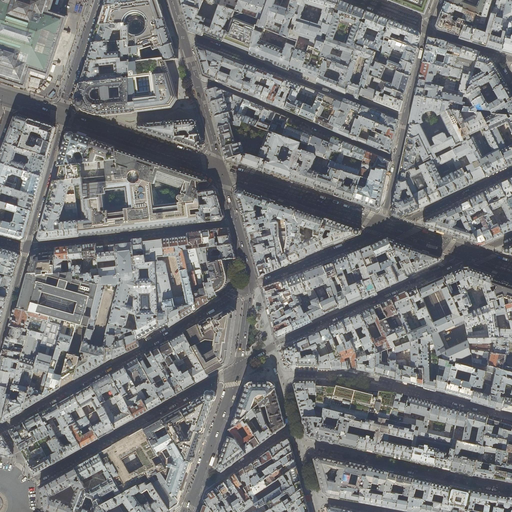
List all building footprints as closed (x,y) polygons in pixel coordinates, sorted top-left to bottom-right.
[(31,71),(48,76),(67,17),(50,11),(53,0),(0,0),(0,79),(25,88),(31,71)] [(105,16),(102,25),(128,24),(129,40),(129,47),(144,45),(145,48),(153,45),(154,50),(173,44),(170,35),(168,28),(158,30),(156,21),(155,21),(148,0),(147,0),(108,6),(105,16)] [(223,42),(223,40),(227,32),(226,31),(227,28),(224,27),(225,25),(225,26),(227,22),(228,22),(228,20),(230,19),(231,16),(233,17),(235,11),(239,0),(205,0),(206,0),(219,5),(213,21),(198,15),(203,0),(180,0),(182,3),(186,18),(189,27),(190,31),(203,36),(204,34),(213,38),(215,38),(222,42),(223,42)] [(239,0),(235,11),(261,20),(268,0),(239,0)] [(268,0),(261,20),(259,26),(272,32),(273,27),(266,24),(268,20),(275,22),(280,7),(274,5),(275,0),(268,0)] [(292,0),(289,10),(280,7),(275,22),(283,25),(282,29),(274,26),(273,27),(272,32),(288,38),(291,26),(289,25),(291,18),(293,19),(298,0),(292,0)] [(298,0),(293,19),(291,26),(288,38),(297,42),(299,36),(310,39),(308,46),(321,52),(329,28),(339,1),(339,0),(298,0)] [(366,11),(352,6),(343,2),(341,0),(339,0),(339,1),(329,28),(321,52),(320,57),(324,58),(349,68),(351,63),(351,62),(353,62),(355,42),(355,41),(366,11)] [(424,14),(425,14),(427,8),(430,0),(387,0),(409,8),(419,12),(424,14)] [(446,0),(445,2),(481,16),(487,0),(446,0)] [(487,0),(481,16),(478,25),(471,42),(479,45),(487,47),(501,0),(487,0)] [(511,4),(511,0),(501,0),(487,47),(495,49),(502,52),(511,4)] [(443,7),(441,12),(466,21),(478,25),(481,16),(445,2),(443,7)] [(511,4),(502,52),(510,54),(511,54),(511,4)] [(237,46),(250,51),(256,25),(259,26),(261,20),(235,11),(233,17),(227,32),(223,40),(237,46)] [(385,37),(386,33),(389,21),(377,16),(366,11),(355,41),(355,42),(377,50),(382,53),(385,37)] [(449,33),(460,36),(466,21),(441,12),(439,19),(436,26),(438,30),(449,33)] [(156,21),(158,30),(168,28),(166,24),(165,19),(156,21)] [(420,35),(419,32),(406,27),(399,25),(389,21),(386,33),(385,37),(387,38),(389,39),(417,49),(419,41),(420,37),(420,35)] [(465,41),(471,42),(478,25),(466,21),(460,36),(459,39),(465,41)] [(102,25),(98,25),(95,34),(94,37),(92,43),(107,42),(117,41),(129,40),(128,24),(102,25)] [(288,70),(289,68),(295,47),(297,42),(288,38),(272,32),(259,26),(256,25),(250,51),(249,54),(264,60),(265,60),(266,59),(267,60),(267,59),(270,61),(272,62),(273,62),(273,63),(274,64),(288,70)] [(415,57),(417,49),(389,39),(388,42),(386,41),(387,38),(385,37),(382,53),(392,56),(399,59),(412,65),(413,65),(415,57)] [(428,41),(427,45),(442,49),(447,51),(449,43),(445,42),(439,41),(429,38),(428,41)] [(90,50),(87,62),(129,58),(129,49),(129,47),(129,40),(117,41),(118,52),(108,53),(107,42),(92,43),(90,50)] [(308,46),(297,42),(295,47),(307,52),(308,47),(308,46)] [(354,96),(355,97),(354,98),(357,99),(359,95),(362,89),(364,90),(365,86),(369,75),(373,61),(377,50),(355,42),(353,62),(353,64),(351,63),(349,68),(345,81),(349,83),(345,94),(345,95),(346,94),(347,93),(348,93),(351,94),(353,95),(354,95),(354,96)] [(456,45),(449,43),(447,51),(461,54),(463,47),(456,45)] [(176,51),(173,44),(154,50),(157,58),(158,63),(166,62),(168,62),(167,61),(178,58),(176,51)] [(168,66),(166,62),(158,63),(157,58),(154,50),(153,45),(145,48),(144,45),(129,47),(129,49),(129,58),(130,78),(170,73),(168,66)] [(221,83),(242,92),(249,71),(245,69),(246,64),(225,56),(198,45),(194,47),(196,54),(199,61),(199,63),(200,65),(201,71),(203,76),(221,83)] [(447,51),(442,49),(427,45),(425,54),(423,63),(444,67),(445,65),(473,73),(475,67),(477,59),(461,54),(447,51)] [(307,75),(317,79),(324,58),(320,57),(321,52),(308,46),(308,47),(307,52),(295,47),(289,68),(295,70),(307,75)] [(471,49),(463,47),(461,54),(477,59),(479,55),(480,52),(471,49)] [(411,70),(412,65),(399,59),(397,63),(391,60),(392,56),(382,53),(377,50),(373,61),(387,66),(387,67),(409,76),(411,70)] [(485,56),(479,55),(477,59),(475,67),(479,68),(479,69),(480,70),(480,69),(482,72),(472,78),(469,86),(498,70),(494,63),(492,58),(485,56)] [(129,58),(87,62),(85,69),(80,83),(96,82),(100,81),(129,78),(130,78),(129,58)] [(324,58),(317,79),(316,82),(328,87),(345,94),(349,83),(345,81),(349,68),(324,58)] [(410,76),(409,76),(387,67),(387,66),(373,61),(369,75),(372,76),(375,78),(381,80),(383,73),(394,77),(395,77),(393,84),(387,82),(386,87),(405,94),(407,85),(410,76)] [(445,65),(444,67),(423,63),(419,79),(415,96),(422,97),(464,105),(469,86),(472,78),(473,73),(445,65)] [(255,68),(246,64),(245,69),(249,71),(256,74),(258,69),(255,68)] [(263,71),(258,69),(256,74),(256,75),(269,80),(276,83),(281,85),(281,86),(282,86),(285,79),(278,77),(263,71)] [(502,76),(498,70),(469,86),(464,105),(464,106),(483,96),(478,88),(489,82),(492,86),(491,86),(493,90),(506,83),(502,76)] [(245,94),(249,95),(256,75),(256,74),(249,71),(242,92),(245,94)] [(173,85),(170,73),(130,78),(129,78),(129,93),(131,93),(133,103),(129,103),(129,108),(136,108),(136,112),(140,112),(155,110),(169,108),(172,108),(173,105),(174,103),(176,101),(178,99),(175,92),(173,85)] [(269,80),(256,75),(249,95),(256,98),(261,100),(269,80)] [(404,98),(405,94),(386,87),(387,82),(381,80),(375,78),(372,76),(371,80),(374,81),(380,83),(378,91),(388,96),(403,101),(404,98)] [(96,82),(80,83),(79,86),(76,96),(76,98),(76,99),(76,100),(75,100),(75,101),(75,102),(74,102),(76,105),(77,108),(78,108),(78,109),(79,109),(80,109),(82,109),(82,110),(91,113),(96,115),(96,114),(97,115),(98,115),(100,115),(101,115),(119,114),(136,112),(136,108),(129,108),(129,103),(129,93),(129,78),(100,81),(100,84),(97,84),(96,82)] [(293,83),(285,79),(282,86),(287,88),(293,90),(299,92),(302,94),(307,96),(322,102),(325,95),(310,89),(293,83)] [(267,103),(267,102),(276,83),(269,80),(261,100),(264,101),(267,103)] [(270,104),(273,105),(281,86),(281,85),(276,83),(267,102),(270,104)] [(511,93),(509,89),(506,83),(493,90),(498,97),(497,98),(496,98),(496,99),(497,100),(490,104),(487,103),(483,96),(464,106),(462,111),(481,113),(486,113),(498,106),(511,98),(511,93)] [(279,108),(287,88),(282,86),(281,86),(273,105),(276,107),(279,108)] [(370,100),(374,101),(378,91),(369,88),(365,86),(364,90),(362,89),(359,95),(361,96),(370,100)] [(209,97),(211,103),(233,96),(233,95),(221,90),(216,87),(207,90),(209,97)] [(282,109),(285,110),(289,101),(289,99),(293,90),(287,88),(279,108),(282,109)] [(291,113),(299,116),(307,96),(302,94),(299,101),(296,100),(299,92),(293,90),(289,99),(292,102),(291,104),(289,103),(290,101),(289,101),(285,110),(291,113)] [(387,106),(400,111),(401,106),(403,101),(388,96),(378,91),(374,101),(387,106)] [(215,117),(233,111),(237,116),(244,99),(239,97),(233,95),(233,96),(211,103),(213,109),(215,117)] [(314,122),(314,123),(322,126),(341,134),(349,137),(357,115),(358,116),(359,113),(362,105),(350,101),(344,98),(336,99),(333,99),(325,95),(322,102),(314,122)] [(322,102),(307,96),(299,116),(306,119),(314,122),(322,102)] [(411,114),(410,118),(408,124),(410,124),(407,137),(413,139),(424,161),(431,158),(432,160),(453,150),(452,147),(468,140),(462,129),(461,126),(453,110),(462,111),(464,106),(464,105),(422,97),(415,96),(411,114)] [(511,98),(498,106),(486,113),(497,114),(497,112),(504,108),(506,109),(507,111),(502,114),(502,115),(511,115),(511,98)] [(254,104),(244,99),(237,116),(242,121),(256,126),(264,108),(254,104)] [(388,116),(362,105),(359,113),(362,114),(361,117),(376,123),(396,130),(397,125),(398,120),(397,120),(388,116)] [(287,124),(289,118),(282,116),(271,111),(264,108),(256,126),(267,131),(283,136),(287,124)] [(464,128),(462,129),(468,140),(486,177),(497,172),(508,167),(481,113),(462,111),(453,110),(461,126),(462,125),(464,128)] [(216,122),(218,127),(230,125),(234,124),(240,126),(242,121),(237,116),(233,111),(215,117),(216,122)] [(486,113),(481,113),(508,167),(511,165),(511,115),(502,115),(500,115),(500,113),(499,113),(499,115),(497,114),(486,113)] [(10,130),(5,143),(19,148),(24,134),(29,119),(18,115),(14,117),(10,130)] [(364,143),(367,144),(368,141),(358,137),(362,126),(373,131),(376,123),(361,117),(358,116),(357,115),(349,137),(356,140),(360,141),(365,143),(364,143)] [(36,121),(29,119),(24,134),(34,138),(36,133),(41,135),(41,136),(40,139),(51,143),(53,135),(55,128),(55,127),(50,126),(49,125),(36,121)] [(174,121),(175,136),(181,136),(181,131),(187,130),(188,134),(186,134),(186,136),(200,135),(198,127),(196,122),(193,119),(184,120),(174,121)] [(159,136),(174,141),(175,136),(174,121),(164,122),(137,124),(137,128),(159,136)] [(395,135),(396,130),(376,123),(373,131),(379,134),(383,131),(383,133),(382,133),(381,134),(393,140),(395,135)] [(299,130),(287,124),(283,136),(288,138),(289,135),(291,136),(290,139),(293,140),(294,137),(302,141),(302,143),(304,144),(308,145),(308,146),(312,135),(299,130)] [(219,132),(220,135),(232,132),(230,125),(218,127),(219,132)] [(276,176),(290,180),(293,170),(297,172),(302,158),(300,157),(303,148),(304,144),(302,143),(301,143),(301,142),(300,141),(300,142),(293,140),(290,139),(288,138),(283,136),(267,131),(266,136),(265,136),(262,146),(271,149),(267,161),(264,171),(276,176)] [(376,148),(390,154),(392,147),(393,140),(381,134),(379,134),(373,131),(371,136),(370,136),(368,141),(367,144),(376,148)] [(222,142),(223,147),(235,144),(232,132),(220,135),(222,142)] [(57,166),(62,166),(71,165),(81,163),(84,163),(92,139),(86,137),(82,136),(77,134),(76,134),(75,136),(75,135),(74,134),(73,133),(71,133),(70,133),(69,133),(68,133),(67,134),(66,135),(66,136),(66,137),(66,139),(67,140),(65,140),(61,153),(57,166)] [(49,149),(51,143),(40,139),(34,138),(24,134),(19,148),(47,157),(49,149)] [(201,150),(204,147),(202,140),(200,135),(186,136),(181,136),(175,136),(174,141),(189,146),(201,150)] [(302,185),(314,188),(319,173),(311,170),(314,160),(315,159),(315,158),(315,157),(315,155),(323,158),(322,163),(322,165),(326,166),(328,160),(325,158),(330,143),(321,139),(315,136),(312,135),(308,146),(308,145),(308,146),(305,148),(303,148),(300,157),(302,158),(297,172),(293,170),(290,180),(302,185)] [(332,137),(330,143),(325,158),(328,160),(326,166),(330,168),(333,169),(344,141),(337,139),(332,137)] [(402,159),(397,181),(403,182),(405,182),(407,172),(425,164),(424,161),(413,139),(407,137),(402,159)] [(109,233),(136,230),(163,227),(188,224),(198,223),(197,212),(197,209),(200,209),(201,209),(200,203),(200,201),(200,198),(199,191),(199,189),(207,187),(210,184),(203,177),(193,174),(172,167),(169,166),(149,159),(126,151),(103,143),(92,139),(84,163),(95,162),(97,155),(106,159),(106,161),(117,160),(118,175),(107,176),(82,178),(73,179),(74,186),(75,195),(77,209),(80,236),(87,235),(109,233)] [(480,180),(486,177),(468,140),(452,147),(453,150),(463,169),(466,167),(467,169),(468,171),(474,183),(480,180)] [(372,163),(374,164),(378,156),(361,149),(344,141),(333,169),(342,172),(361,177),(369,180),(371,174),(368,173),(368,171),(371,172),(373,167),(371,166),(372,163)] [(5,143),(4,144),(2,151),(1,153),(0,155),(0,163),(21,170),(42,176),(45,166),(47,157),(19,148),(5,143)] [(227,159),(232,158),(244,154),(241,143),(236,144),(235,144),(223,147),(225,154),(227,159)] [(259,158),(267,161),(271,149),(262,146),(259,158)] [(424,161),(425,164),(441,198),(458,190),(474,183),(468,171),(465,173),(464,170),(467,169),(466,167),(463,169),(453,150),(432,160),(431,158),(424,161)] [(250,167),(264,171),(267,161),(259,158),(245,154),(244,154),(232,158),(236,162),(250,167)] [(385,159),(378,156),(374,164),(373,167),(387,171),(388,171),(389,168),(391,162),(390,161),(385,159)] [(106,161),(107,176),(118,175),(117,160),(106,161)] [(0,184),(13,189),(15,189),(17,182),(8,179),(9,175),(11,176),(13,175),(13,174),(19,176),(21,170),(0,163),(0,184)] [(60,174),(58,180),(73,179),(82,178),(81,163),(71,165),(62,166),(60,174)] [(442,199),(441,198),(425,164),(407,172),(405,182),(406,181),(419,208),(419,209),(429,205),(442,199)] [(385,178),(387,171),(373,167),(371,172),(371,174),(369,180),(384,184),(385,178)] [(323,192),(334,195),(342,172),(333,169),(330,168),(327,176),(319,173),(314,188),(323,192)] [(39,186),(42,176),(21,170),(19,176),(17,182),(15,189),(36,196),(39,186)] [(342,198),(352,201),(361,177),(342,172),(334,195),(342,198)] [(375,209),(379,207),(380,201),(383,189),(384,184),(369,180),(361,177),(352,201),(364,206),(375,209)] [(50,194),(47,206),(62,210),(63,207),(64,207),(64,210),(77,209),(75,195),(66,195),(69,186),(74,186),(73,179),(58,180),(53,181),(53,184),(50,194)] [(504,182),(499,184),(505,197),(507,200),(511,197),(511,188),(508,180),(504,182)] [(393,215),(396,216),(400,217),(409,213),(419,208),(406,181),(405,182),(403,182),(397,181),(395,190),(392,205),(391,211),(393,215)] [(0,184),(0,201),(8,204),(9,204),(13,189),(0,184)] [(491,188),(483,192),(489,206),(505,197),(499,184),(491,188)] [(209,190),(199,191),(200,198),(202,197),(217,196),(216,191),(212,186),(209,188),(209,190)] [(34,203),(36,196),(15,189),(13,189),(9,204),(32,211),(34,203)] [(239,203),(242,214),(255,211),(259,210),(262,210),(268,210),(271,200),(255,195),(240,190),(238,190),(237,190),(236,191),(236,193),(239,203)] [(491,211),(489,206),(483,192),(476,196),(468,199),(478,219),(482,216),(492,212),(491,211)] [(217,196),(202,197),(203,199),(206,199),(207,204),(204,205),(204,203),(200,203),(201,209),(221,208),(220,206),(220,205),(217,196)] [(511,230),(511,210),(511,211),(507,200),(505,197),(489,206),(491,211),(502,206),(509,220),(502,224),(498,215),(497,215),(494,217),(503,234),(511,230)] [(459,204),(459,205),(468,223),(475,220),(478,219),(468,199),(463,202),(459,204)] [(282,204),(271,200),(268,210),(270,221),(271,228),(273,235),(273,236),(293,235),(295,208),(282,204)] [(0,232),(3,221),(7,210),(8,204),(0,201),(0,232)] [(21,240),(25,238),(28,226),(32,211),(9,204),(8,204),(7,210),(16,213),(14,222),(13,222),(12,222),(12,223),(3,221),(0,232),(0,234),(4,236),(21,240)] [(475,242),(477,242),(468,223),(459,205),(452,208),(423,221),(423,225),(446,233),(475,242)] [(48,240),(80,236),(77,209),(64,210),(62,210),(47,206),(44,214),(40,231),(38,238),(40,241),(48,240)] [(221,220),(223,217),(221,209),(221,208),(201,209),(200,209),(200,211),(197,212),(198,223),(210,221),(221,220)] [(299,257),(300,259),(312,254),(324,249),(323,248),(319,239),(321,228),(324,218),(310,213),(295,208),(293,235),(291,252),(296,250),(299,257)] [(243,216),(246,228),(259,224),(270,221),(268,210),(262,210),(264,216),(263,216),(262,217),(261,215),(258,216),(257,217),(256,216),(257,215),(257,214),(256,213),(255,212),(255,211),(242,214),(243,216)] [(497,237),(503,234),(494,217),(492,212),(482,216),(493,239),(497,237)] [(490,240),(493,239),(482,216),(478,219),(475,220),(478,225),(480,229),(485,240),(486,242),(490,240)] [(319,239),(323,248),(332,244),(345,239),(360,234),(360,230),(341,224),(324,218),(321,228),(319,239)] [(484,241),(485,240),(480,229),(475,231),(475,230),(476,230),(476,229),(475,228),(474,228),(473,227),(478,225),(475,220),(468,223),(477,242),(482,242),(483,242),(484,241)] [(270,221),(259,224),(246,228),(247,231),(248,234),(271,228),(270,221)] [(217,229),(209,230),(210,238),(230,235),(229,232),(228,228),(217,229)] [(249,237),(250,241),(273,235),(271,228),(248,234),(249,237)] [(205,231),(202,231),(204,247),(207,247),(211,247),(210,238),(209,230),(205,231)] [(187,233),(188,236),(189,245),(189,249),(190,249),(196,248),(204,247),(202,231),(194,232),(187,233)] [(231,239),(230,235),(210,238),(211,247),(233,244),(231,239)] [(250,244),(251,247),(274,241),(273,236),(273,235),(250,241),(250,244)] [(275,247),(277,256),(282,267),(285,266),(291,263),(290,261),(299,257),(296,250),(291,252),(293,235),(273,236),(274,241),(275,247)] [(169,327),(170,327),(175,324),(187,315),(196,309),(188,269),(183,250),(187,249),(186,245),(189,245),(188,236),(165,239),(142,242),(145,255),(146,263),(155,261),(158,328),(165,324),(169,327)] [(378,242),(371,245),(382,270),(396,264),(396,263),(400,262),(395,252),(389,240),(388,239),(388,237),(378,242)] [(132,239),(132,243),(134,256),(145,255),(142,242),(142,238),(137,239),(132,239)] [(390,240),(389,240),(395,252),(400,262),(409,258),(412,248),(406,246),(399,243),(396,242),(395,242),(393,241),(392,241),(390,240)] [(252,250),(253,253),(268,249),(269,249),(275,247),(274,241),(251,247),(252,250)] [(123,334),(135,332),(138,340),(139,339),(141,338),(138,327),(135,304),(137,264),(135,264),(134,256),(132,243),(123,244),(115,245),(116,260),(117,266),(99,269),(100,275),(100,276),(98,284),(93,307),(90,316),(88,325),(88,327),(74,380),(82,375),(95,368),(106,362),(107,348),(106,348),(106,347),(114,348),(115,335),(123,334)] [(88,244),(82,245),(83,258),(84,270),(90,269),(92,276),(100,275),(99,269),(98,269),(97,262),(96,247),(96,243),(88,244)] [(209,262),(223,259),(228,259),(233,258),(236,258),(234,250),(233,244),(211,247),(207,247),(209,262)] [(75,245),(69,246),(70,260),(70,271),(73,271),(73,278),(98,284),(100,276),(100,275),(92,276),(90,269),(84,270),(84,273),(81,273),(81,266),(80,265),(76,265),(76,259),(83,258),(82,245),(75,245)] [(104,246),(96,247),(97,262),(116,260),(115,245),(107,246),(108,247),(108,248),(109,248),(110,252),(104,253),(103,249),(104,249),(104,247),(104,246)] [(365,248),(360,250),(366,266),(370,275),(382,270),(371,245),(365,248)] [(55,247),(55,252),(55,262),(54,273),(62,272),(61,262),(62,262),(63,262),(63,261),(63,260),(70,260),(69,246),(61,247),(55,247)] [(217,296),(216,292),(209,262),(207,247),(204,247),(196,248),(209,301),(213,299),(217,296)] [(277,269),(282,267),(277,256),(275,247),(269,249),(271,256),(272,263),(274,270),(277,269)] [(10,250),(2,248),(0,253),(0,261),(3,262),(2,265),(0,264),(0,272),(5,274),(14,276),(17,266),(20,255),(19,253),(18,252),(10,250)] [(209,301),(196,248),(190,249),(189,249),(187,249),(183,250),(188,269),(196,309),(202,305),(209,301)] [(426,252),(412,248),(409,258),(416,272),(428,267),(441,261),(440,257),(426,252)] [(255,260),(257,266),(266,262),(265,258),(271,256),(269,249),(268,249),(253,253),(255,260)] [(360,250),(352,253),(346,255),(352,271),(366,266),(360,250)] [(30,266),(28,273),(37,273),(37,275),(54,273),(55,262),(55,252),(45,253),(37,254),(32,257),(30,266)] [(149,333),(158,328),(155,261),(146,263),(145,255),(134,256),(135,264),(137,264),(135,304),(138,327),(141,338),(149,333)] [(339,258),(332,261),(339,277),(352,272),(352,271),(346,255),(339,258)] [(267,274),(274,270),(272,263),(271,256),(265,258),(266,262),(257,266),(258,271),(260,277),(267,274)] [(411,274),(416,272),(409,258),(400,262),(407,276),(411,274)] [(225,270),(223,259),(209,262),(216,292),(220,290),(222,288),(224,286),(225,284),(226,282),(226,280),(227,278),(227,276),(225,270)] [(327,262),(323,264),(330,283),(340,280),(339,277),(332,261),(327,262)] [(376,292),(387,288),(403,280),(408,278),(407,276),(400,262),(396,263),(396,264),(382,270),(370,275),(376,292)] [(314,268),(304,271),(311,289),(313,288),(326,283),(328,288),(332,287),(330,283),(323,264),(314,268)] [(369,295),(376,292),(370,275),(366,266),(352,271),(352,272),(363,298),(369,295)] [(496,315),(493,301),(498,299),(492,282),(494,275),(480,271),(469,267),(463,267),(458,270),(452,272),(462,293),(453,297),(455,302),(457,301),(460,307),(457,307),(459,312),(463,311),(465,320),(468,339),(493,338),(500,338),(498,329),(496,315)] [(19,308),(18,309),(31,311),(49,316),(65,320),(76,324),(84,326),(84,324),(88,325),(90,316),(85,315),(88,306),(93,307),(98,284),(73,278),(73,271),(70,271),(62,272),(54,273),(37,275),(37,273),(28,273),(27,274),(28,274),(27,278),(26,278),(26,281),(25,284),(24,287),(23,289),(23,290),(22,296),(21,296),(21,299),(21,300),(19,305),(18,308),(19,308)] [(290,276),(280,280),(282,288),(284,292),(290,289),(294,301),(297,306),(301,304),(300,302),(302,301),(299,294),(301,293),(302,293),(303,296),(308,294),(311,301),(307,303),(307,305),(306,305),(305,304),(304,305),(311,320),(312,321),(314,319),(318,317),(325,314),(313,288),(311,289),(304,271),(290,276)] [(355,302),(363,298),(352,272),(339,277),(340,280),(349,305),(355,302)] [(447,274),(443,276),(453,297),(462,293),(452,272),(447,274)] [(0,320),(1,322),(7,299),(9,294),(14,276),(5,274),(4,277),(0,275),(0,320)] [(511,281),(506,279),(494,275),(492,282),(498,299),(503,297),(504,301),(509,300),(510,304),(511,302),(511,281)] [(423,285),(417,288),(426,307),(437,332),(431,334),(435,350),(437,355),(437,356),(442,355),(445,361),(450,362),(456,363),(468,367),(472,365),(472,362),(470,350),(469,344),(468,340),(446,351),(438,333),(465,320),(463,311),(459,312),(457,307),(455,302),(453,297),(443,276),(436,279),(423,285)] [(263,289),(264,292),(275,289),(276,290),(281,288),(282,288),(280,280),(275,282),(263,287),(263,289)] [(344,307),(349,305),(340,280),(330,283),(332,287),(339,307),(340,309),(344,307)] [(332,311),(339,307),(332,287),(328,288),(326,283),(313,288),(325,314),(332,311)] [(426,307),(417,288),(417,286),(411,289),(407,291),(415,309),(416,311),(426,307)] [(265,294),(266,298),(276,295),(282,292),(281,288),(276,290),(275,289),(264,292),(265,294)] [(269,309),(270,314),(287,305),(286,303),(282,305),(282,303),(287,300),(289,304),(294,301),(290,289),(284,292),(282,292),(276,295),(266,298),(267,302),(269,309)] [(399,294),(391,298),(398,313),(411,341),(421,338),(431,334),(437,332),(426,307),(416,311),(419,319),(425,316),(426,319),(420,321),(422,326),(422,327),(417,329),(417,328),(417,329),(416,329),(412,331),(411,331),(408,324),(411,322),(411,321),(410,319),(409,318),(406,320),(403,314),(415,309),(407,291),(399,294)] [(511,319),(508,321),(507,315),(505,305),(504,301),(503,297),(498,299),(493,301),(496,315),(505,314),(507,321),(507,322),(508,323),(510,323),(511,329),(498,329),(500,338),(511,338),(511,319)] [(382,302),(380,303),(387,318),(391,317),(398,313),(391,298),(390,299),(386,300),(382,302)] [(274,329),(275,332),(291,324),(289,319),(291,318),(296,316),(297,315),(294,308),(297,306),(294,301),(289,304),(287,305),(270,314),(271,317),(273,323),(274,329)] [(306,324),(312,321),(311,320),(304,305),(303,303),(301,304),(297,306),(294,308),(297,315),(296,316),(296,317),(297,317),(298,319),(295,320),(294,320),(293,321),(291,318),(289,319),(291,324),(294,330),(306,324)] [(373,306),(373,307),(380,321),(386,318),(387,318),(380,303),(377,305),(373,306)] [(204,320),(199,323),(211,352),(214,350),(223,366),(227,364),(229,357),(233,334),(233,331),(236,311),(229,306),(204,320)] [(392,348),(380,321),(373,307),(366,310),(360,313),(374,343),(376,347),(378,353),(383,351),(385,350),(387,349),(392,348)] [(9,326),(13,327),(29,330),(44,334),(49,316),(31,311),(18,309),(14,308),(12,317),(9,326)] [(354,315),(349,317),(355,330),(362,326),(364,329),(363,330),(362,331),(362,332),(363,333),(364,333),(365,334),(366,333),(367,336),(359,339),(362,345),(364,350),(366,353),(374,350),(376,354),(378,353),(376,347),(373,348),(372,346),(373,345),(372,344),(374,343),(360,313),(360,312),(354,315)] [(391,330),(386,318),(380,321),(392,348),(411,341),(398,313),(391,317),(392,320),(396,318),(400,326),(391,330)] [(38,401),(43,398),(65,320),(49,316),(44,334),(34,371),(39,372),(40,369),(46,371),(45,374),(42,384),(43,384),(41,391),(35,389),(35,388),(35,387),(36,382),(31,381),(23,410),(30,406),(38,401)] [(345,319),(341,321),(354,347),(355,349),(356,354),(356,359),(367,355),(366,353),(364,350),(362,351),(361,352),(358,347),(362,345),(359,339),(355,330),(349,317),(345,319)] [(76,324),(65,320),(43,398),(54,392),(59,388),(63,375),(55,373),(62,349),(70,351),(76,324)] [(338,322),(335,324),(346,350),(354,347),(341,321),(338,322)] [(186,330),(183,332),(195,352),(208,375),(213,371),(223,366),(214,350),(211,352),(199,323),(194,326),(186,330)] [(66,384),(74,380),(88,327),(84,326),(76,324),(70,351),(63,375),(59,388),(63,386),(66,384)] [(276,335),(277,338),(290,332),(294,330),(291,324),(275,332),(276,335)] [(332,325),(328,327),(339,353),(346,350),(335,324),(332,325)] [(12,332),(10,337),(26,340),(29,330),(13,327),(12,332)] [(322,329),(318,331),(331,359),(331,361),(341,357),(341,355),(339,353),(328,327),(322,329)] [(16,373),(12,388),(3,422),(16,414),(23,410),(31,381),(34,371),(44,334),(29,330),(26,340),(24,345),(23,348),(22,352),(21,356),(20,360),(18,366),(17,369),(16,373)] [(312,334),(306,336),(319,363),(319,364),(331,359),(318,331),(312,334)] [(139,346),(138,340),(135,332),(123,334),(127,352),(132,349),(139,346)] [(176,336),(169,340),(181,360),(183,359),(195,352),(183,332),(176,336)] [(119,356),(127,352),(123,334),(115,335),(114,348),(112,358),(113,359),(119,356)] [(428,389),(434,391),(435,380),(438,359),(437,356),(437,355),(433,355),(434,380),(434,382),(431,381),(431,380),(430,380),(430,378),(431,378),(431,376),(430,376),(429,351),(435,350),(431,334),(421,338),(422,354),(419,354),(420,368),(423,368),(424,387),(424,388),(428,389)] [(4,343),(3,349),(22,352),(23,348),(14,347),(15,343),(24,345),(26,340),(10,337),(6,336),(4,343)] [(308,366),(319,366),(319,364),(319,363),(306,336),(301,339),(294,342),(295,343),(295,344),(291,346),(287,347),(285,353),(285,354),(286,358),(286,360),(287,361),(291,365),(293,365),(308,366)] [(406,382),(412,383),(411,367),(407,366),(407,362),(406,362),(406,361),(404,359),(396,360),(396,353),(411,348),(412,368),(417,368),(420,368),(419,354),(422,354),(421,338),(411,341),(392,348),(387,349),(389,356),(389,361),(396,360),(395,379),(398,380),(406,382)] [(511,338),(500,338),(493,338),(468,339),(468,340),(469,344),(478,344),(481,344),(483,343),(488,343),(491,343),(491,349),(491,350),(493,350),(493,353),(506,355),(511,355),(511,338)] [(156,347),(151,351),(162,371),(169,367),(181,360),(169,340),(164,343),(156,347)] [(352,369),(357,370),(356,359),(356,354),(355,349),(354,347),(346,350),(339,353),(341,355),(341,357),(341,369),(350,369),(349,361),(347,361),(347,360),(345,361),(344,359),(352,355),(353,358),(352,358),(352,359),(352,369)] [(2,353),(1,356),(20,360),(21,356),(22,352),(3,349),(2,353)] [(385,376),(395,379),(396,360),(389,361),(389,356),(387,349),(385,350),(385,363),(382,362),(382,353),(383,353),(383,352),(383,351),(378,353),(376,354),(375,373),(385,376)] [(361,370),(366,371),(369,372),(375,373),(376,354),(374,350),(366,353),(367,355),(356,359),(357,370),(361,370)] [(472,362),(511,372),(511,367),(507,366),(504,366),(506,355),(493,353),(487,352),(473,351),(470,350),(472,362)] [(166,377),(162,371),(151,351),(143,355),(137,358),(149,380),(152,385),(166,377)] [(183,359),(196,383),(201,381),(209,376),(208,375),(195,352),(183,359)] [(0,358),(0,369),(16,373),(17,369),(13,368),(14,365),(18,366),(20,360),(1,356),(0,358)] [(336,369),(341,369),(341,357),(331,361),(331,369),(336,369)] [(130,362),(124,366),(136,388),(149,380),(137,358),(130,362)] [(181,360),(169,367),(183,390),(188,388),(196,383),(183,359),(181,360)] [(326,369),(331,369),(331,361),(331,359),(319,364),(319,366),(319,369),(326,369)] [(438,376),(437,380),(436,390),(440,391),(445,393),(452,366),(453,365),(449,364),(450,362),(445,361),(440,359),(439,369),(446,370),(444,377),(438,376)] [(511,372),(472,362),(472,365),(472,368),(476,369),(478,369),(502,376),(509,378),(510,374),(511,374),(511,372)] [(455,366),(452,366),(445,393),(458,396),(471,399),(474,388),(478,370),(475,370),(476,369),(472,368),(468,367),(456,363),(455,366)] [(117,370),(110,373),(121,393),(134,418),(141,414),(148,410),(136,388),(124,366),(117,370)] [(162,371),(166,377),(176,394),(179,393),(183,390),(169,367),(162,371)] [(0,384),(12,388),(16,373),(0,369),(0,384)] [(471,399),(471,401),(479,404),(490,407),(496,408),(498,391),(499,392),(502,376),(478,369),(478,370),(474,388),(471,399)] [(101,379),(91,384),(102,404),(121,393),(110,373),(101,379)] [(511,378),(509,378),(502,376),(499,392),(505,393),(511,394),(511,378)] [(168,399),(176,394),(166,377),(152,385),(162,402),(168,399)] [(149,380),(136,388),(148,410),(155,406),(162,402),(152,385),(149,380)] [(240,401),(235,417),(242,420),(248,414),(255,407),(253,406),(255,401),(256,401),(257,398),(257,399),(261,396),(263,396),(264,396),(265,395),(267,397),(276,388),(275,386),(275,385),(274,385),(275,384),(274,384),(271,382),(271,381),(270,381),(261,381),(251,381),(250,381),(250,382),(247,384),(246,384),(246,385),(245,386),(240,401)] [(294,388),(296,392),(308,390),(309,397),(314,397),(316,397),(316,385),(316,381),(310,381),(300,381),(296,381),(294,385),(294,388)] [(0,420),(2,422),(3,422),(12,388),(0,384),(0,420)] [(83,389),(74,394),(86,416),(94,412),(93,411),(92,412),(88,405),(89,404),(91,407),(94,406),(97,411),(103,407),(102,404),(91,384),(83,389)] [(390,419),(397,393),(391,392),(372,390),(352,389),(335,387),(325,386),(316,385),(316,397),(315,406),(324,408),(343,413),(346,414),(364,418),(368,419),(369,412),(375,413),(374,415),(375,416),(383,418),(390,419)] [(218,395),(218,394),(219,392),(219,391),(218,389),(217,388),(216,387),(214,387),(213,387),(211,388),(210,389),(209,390),(209,392),(209,393),(210,394),(211,396),(213,396),(214,397),(215,396),(216,396),(218,395)] [(279,430),(285,426),(285,425),(281,408),(276,388),(267,397),(260,403),(261,407),(266,405),(269,416),(267,416),(268,422),(271,421),(271,423),(268,425),(274,434),(279,430)] [(194,400),(180,408),(188,423),(191,421),(194,422),(192,427),(191,427),(190,424),(189,425),(191,429),(203,433),(209,414),(216,396),(215,396),(214,397),(213,396),(211,396),(210,394),(209,393),(209,392),(209,390),(194,400)] [(299,404),(302,417),(318,417),(323,418),(324,408),(315,406),(316,397),(314,397),(314,398),(312,400),(310,399),(309,399),(309,397),(308,390),(296,392),(299,404)] [(498,409),(502,410),(505,393),(499,392),(498,391),(496,408),(498,409)] [(102,404),(103,407),(115,429),(124,424),(134,418),(121,393),(102,404)] [(403,394),(397,393),(390,419),(401,422),(403,422),(404,417),(398,415),(399,411),(405,412),(407,403),(401,401),(403,394)] [(506,411),(511,412),(511,409),(511,402),(511,401),(511,394),(505,393),(502,410),(506,411)] [(66,399),(57,403),(69,426),(86,416),(74,394),(66,399)] [(409,396),(407,403),(405,412),(404,417),(403,422),(415,425),(415,430),(426,432),(427,427),(429,419),(433,402),(420,399),(409,396)] [(444,405),(433,402),(429,419),(447,423),(444,433),(428,429),(428,427),(427,427),(426,432),(415,430),(412,447),(414,447),(416,448),(418,438),(447,444),(448,438),(449,438),(453,439),(452,444),(452,445),(451,448),(456,449),(458,440),(463,441),(465,429),(466,426),(469,412),(464,410),(457,409),(444,405)] [(56,433),(69,426),(57,403),(48,409),(39,414),(44,422),(48,420),(56,433)] [(247,422),(260,444),(266,440),(274,434),(268,425),(267,424),(261,407),(260,403),(257,405),(259,409),(256,410),(255,407),(248,414),(242,420),(245,423),(247,422)] [(107,434),(115,429),(103,407),(97,411),(94,412),(86,416),(99,438),(107,434)] [(170,413),(161,418),(170,433),(185,460),(192,462),(195,455),(201,439),(203,433),(191,429),(189,425),(188,423),(180,408),(170,413)] [(307,435),(310,438),(320,440),(330,442),(339,444),(345,416),(342,416),(343,413),(324,408),(323,418),(318,417),(302,417),(304,423),(307,435)] [(478,414),(469,412),(466,426),(468,426),(468,427),(467,427),(467,428),(466,429),(467,429),(467,430),(465,429),(463,441),(483,445),(484,435),(486,424),(494,426),(500,427),(500,428),(502,423),(496,421),(488,418),(488,417),(478,414)] [(48,420),(44,422),(39,414),(31,418),(23,423),(29,433),(32,431),(37,441),(51,434),(53,438),(48,441),(54,453),(49,455),(48,456),(46,453),(45,453),(47,457),(44,459),(48,466),(54,463),(65,457),(54,438),(57,436),(56,433),(48,420)] [(363,421),(364,418),(346,414),(345,416),(339,444),(357,448),(361,431),(361,428),(363,421)] [(86,416),(69,426),(82,448),(90,443),(99,438),(86,416)] [(365,450),(375,452),(383,418),(375,416),(373,420),(368,419),(364,418),(363,421),(361,428),(375,431),(374,438),(370,438),(370,436),(367,435),(367,437),(363,436),(364,432),(361,431),(357,448),(365,450)] [(234,419),(231,428),(232,428),(237,424),(242,420),(235,417),(234,419)] [(153,423),(143,428),(153,445),(160,442),(159,439),(157,436),(163,433),(164,436),(170,433),(161,418),(153,423)] [(390,419),(383,418),(375,452),(385,455),(393,457),(397,439),(394,438),(393,443),(388,442),(390,434),(398,436),(401,422),(390,419)] [(242,447),(249,442),(254,449),(257,447),(260,444),(247,422),(245,423),(242,420),(237,424),(232,428),(231,428),(229,430),(229,432),(231,433),(232,432),(236,439),(242,447)] [(411,461),(414,447),(412,447),(415,430),(415,425),(403,422),(401,422),(398,436),(405,438),(404,445),(400,444),(401,440),(397,439),(393,457),(401,458),(411,461)] [(16,427),(10,431),(21,451),(23,455),(27,461),(43,451),(37,441),(32,431),(29,433),(23,423),(16,427)] [(511,430),(500,428),(500,427),(498,435),(492,433),(494,426),(486,424),(484,435),(511,441),(511,430)] [(57,436),(54,438),(65,457),(73,453),(82,448),(69,426),(56,433),(57,436)] [(166,469),(153,445),(143,428),(122,441),(99,453),(109,470),(122,493),(138,485),(139,486),(151,479),(150,478),(160,472),(166,469)] [(185,482),(192,462),(185,460),(170,433),(164,436),(159,439),(160,442),(153,445),(166,469),(160,472),(179,500),(185,482)] [(8,457),(13,454),(6,443),(2,435),(0,435),(0,455),(4,456),(8,457)] [(510,444),(511,441),(484,435),(483,445),(485,446),(507,450),(508,444),(510,444)] [(235,462),(247,453),(242,447),(236,439),(228,436),(222,452),(217,468),(218,469),(219,470),(220,471),(222,471),(225,469),(235,462)] [(278,444),(269,449),(273,457),(280,452),(291,445),(290,441),(289,438),(288,438),(278,444)] [(456,449),(451,470),(457,471),(467,474),(473,475),(477,461),(481,462),(485,450),(485,446),(483,445),(463,441),(458,440),(456,449)] [(250,451),(254,449),(249,442),(242,447),(247,453),(247,454),(250,451)] [(511,444),(510,444),(508,444),(507,450),(485,446),(485,450),(481,462),(496,465),(493,479),(505,481),(511,482),(511,444)] [(264,480),(295,459),(294,456),(292,450),(291,445),(280,452),(273,457),(262,464),(255,468),(249,472),(254,486),(253,486),(254,487),(264,480)] [(422,463),(435,466),(439,449),(420,445),(419,448),(416,448),(414,447),(411,461),(422,463)] [(444,468),(451,470),(456,449),(451,448),(440,446),(439,449),(435,466),(444,468)] [(263,454),(258,458),(262,464),(273,457),(269,449),(263,454)] [(30,467),(34,474),(42,470),(48,466),(44,459),(47,457),(45,453),(43,451),(27,461),(30,467)] [(87,460),(74,467),(84,484),(90,480),(88,477),(91,476),(93,479),(99,475),(98,472),(104,469),(105,472),(109,470),(99,453),(87,460)] [(342,490),(340,489),(347,461),(342,460),(318,455),(314,459),(316,465),(319,479),(321,486),(323,492),(327,496),(335,497),(340,498),(342,490)] [(255,460),(252,462),(255,468),(262,464),(258,458),(255,460)] [(296,463),(295,459),(264,480),(267,486),(278,479),(276,476),(279,474),(281,477),(297,466),(296,463)] [(352,462),(347,461),(340,489),(342,490),(342,489),(354,491),(355,490),(357,491),(358,489),(361,489),(361,487),(364,488),(369,466),(364,465),(358,464),(352,462)] [(481,462),(477,461),(473,475),(483,477),(493,479),(496,465),(481,462)] [(248,465),(244,468),(246,473),(249,472),(255,468),(252,462),(248,465)] [(298,470),(297,466),(281,477),(279,478),(281,481),(283,485),(259,500),(255,494),(267,486),(264,480),(254,487),(253,486),(251,487),(251,488),(252,490),(247,494),(251,499),(246,502),(235,510),(236,511),(261,511),(260,507),(267,502),(301,481),(299,476),(298,470)] [(379,469),(369,466),(364,488),(370,489),(371,487),(378,489),(378,490),(381,490),(384,491),(389,471),(379,469)] [(43,504),(43,506),(43,509),(51,511),(74,511),(82,490),(86,488),(84,484),(74,467),(57,477),(40,487),(40,488),(41,490),(41,492),(42,494),(42,496),(42,498),(43,500),(43,504)] [(240,471),(235,474),(247,494),(252,490),(251,488),(251,487),(248,476),(246,473),(244,468),(240,471)] [(86,488),(82,490),(74,511),(96,511),(99,506),(104,503),(102,499),(107,496),(106,494),(114,490),(117,496),(122,493),(109,470),(105,472),(99,475),(93,479),(90,480),(84,484),(86,488)] [(404,495),(409,496),(414,477),(401,474),(389,471),(384,491),(393,492),(404,495)] [(178,504),(179,500),(160,472),(150,478),(151,479),(170,510),(174,506),(178,504)] [(232,475),(230,477),(236,486),(246,502),(251,499),(247,494),(235,474),(235,473),(232,475)] [(236,486),(230,477),(227,480),(221,484),(218,486),(234,511),(235,510),(246,502),(236,486)] [(422,479),(414,477),(409,496),(410,496),(414,497),(415,492),(424,494),(423,499),(427,500),(432,481),(422,479)] [(166,511),(170,510),(151,479),(139,486),(143,493),(150,489),(160,506),(154,511),(166,511)] [(301,484),(301,481),(267,502),(260,507),(261,511),(264,511),(283,501),(303,488),(301,484)] [(441,483),(432,481),(427,500),(434,502),(437,502),(448,504),(449,491),(450,485),(441,483)] [(154,511),(153,511),(143,493),(139,486),(138,485),(122,493),(117,496),(114,498),(118,505),(122,511),(154,511)] [(461,488),(450,485),(449,491),(448,504),(455,506),(460,507),(469,509),(472,490),(461,488)] [(216,488),(213,490),(221,501),(223,500),(225,504),(223,505),(227,511),(232,511),(234,511),(218,486),(216,488)] [(366,504),(382,506),(384,491),(381,490),(381,494),(370,493),(370,490),(371,490),(371,491),(372,491),(372,490),(373,491),(377,492),(378,490),(370,489),(364,488),(361,487),(361,489),(360,495),(359,502),(366,504)] [(304,491),(303,488),(283,501),(287,508),(305,496),(304,491)] [(350,500),(359,502),(360,495),(352,494),(352,493),(354,492),(354,491),(342,489),(342,490),(340,498),(350,500)] [(210,492),(208,493),(210,496),(219,511),(227,511),(223,505),(221,501),(213,490),(210,492)] [(485,493),(472,490),(469,509),(481,511),(484,511),(485,509),(475,507),(475,503),(485,505),(486,505),(496,507),(498,495),(485,493)] [(395,509),(407,511),(409,501),(398,499),(399,496),(400,497),(401,496),(403,497),(404,495),(393,492),(384,491),(382,506),(395,509)] [(205,499),(205,500),(210,508),(212,507),(215,510),(215,511),(219,511),(210,496),(208,493),(208,494),(208,496),(208,497),(206,498),(205,499)] [(511,497),(511,498),(498,495),(496,507),(500,508),(501,504),(504,504),(504,505),(505,507),(505,509),(511,510),(511,497)] [(308,511),(309,511),(307,503),(305,496),(287,508),(283,501),(264,511),(308,511)] [(410,496),(409,501),(407,511),(410,511),(432,511),(434,502),(427,500),(423,499),(414,497),(410,496)] [(109,511),(108,510),(118,505),(114,498),(104,503),(99,506),(96,511),(109,511)] [(201,511),(212,511),(210,508),(205,500),(204,504),(203,506),(201,511)] [(458,511),(459,511),(453,510),(454,508),(454,507),(455,507),(455,506),(448,504),(437,502),(434,502),(432,511),(458,511)]
